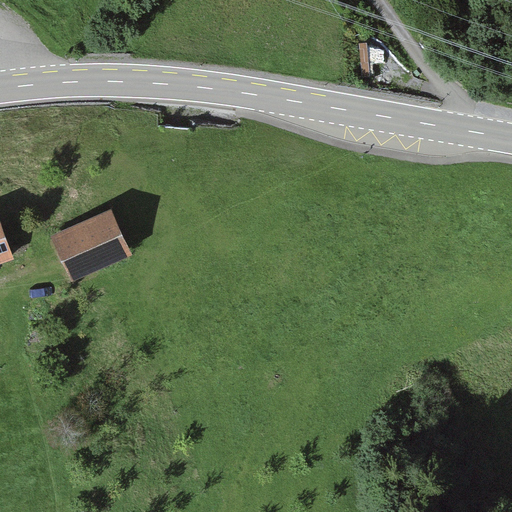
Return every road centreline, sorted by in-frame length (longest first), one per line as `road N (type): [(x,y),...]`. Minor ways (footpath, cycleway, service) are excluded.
road 1 (secondary): [(470,132),(191,86),(118,81),(0,89)]
road 2 (unclassified): [(470,132),(376,0)]
